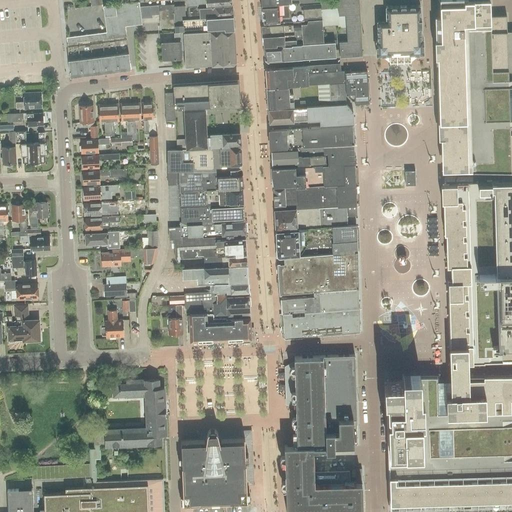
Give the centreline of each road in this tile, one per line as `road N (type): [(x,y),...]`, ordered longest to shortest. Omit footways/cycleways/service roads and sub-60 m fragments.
road 1 (residential): [(375,120),(369,171),(376,511)]
road 2 (residential): [(64,178),(65,94),(158,78)]
